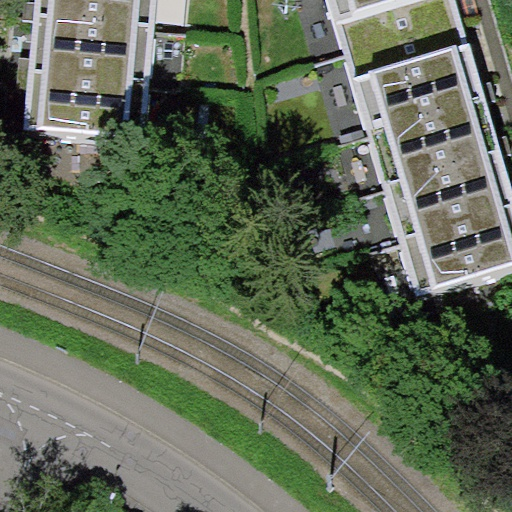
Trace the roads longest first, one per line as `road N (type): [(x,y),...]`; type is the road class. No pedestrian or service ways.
road 1 (residential): [(244,511),(27,381)]
road 2 (residential): [(27,381),(13,511)]
